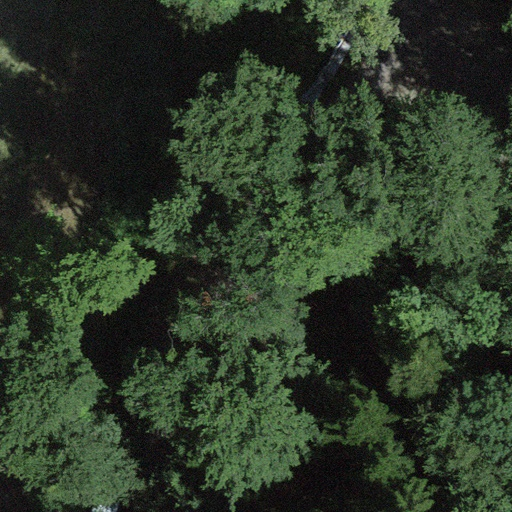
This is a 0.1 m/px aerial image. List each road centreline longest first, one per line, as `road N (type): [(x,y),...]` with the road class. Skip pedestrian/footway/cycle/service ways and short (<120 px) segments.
road 1 (track): [(163,511),(181,464),(193,348),(405,0)]
road 2 (track): [(352,98),(441,109),(511,133)]
